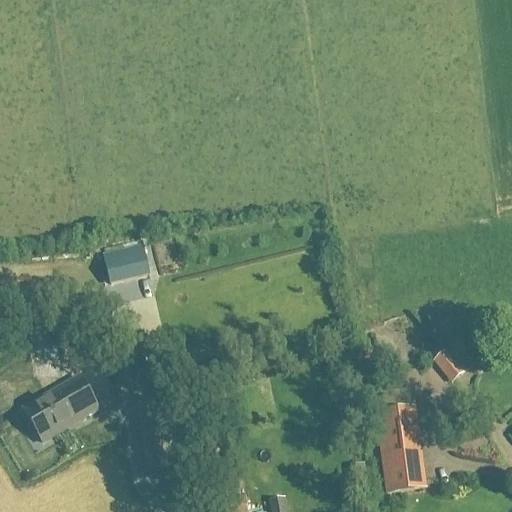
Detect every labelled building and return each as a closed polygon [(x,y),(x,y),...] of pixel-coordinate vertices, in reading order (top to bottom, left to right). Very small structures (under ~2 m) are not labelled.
[(143,248),(104,257),(111,284),(149,276),(143,248)] [(463,373),(446,352),(434,362),(451,383),(463,373)] [(23,410),(43,443),(99,411),(80,378),(23,410)] [(179,470),(170,401),(140,405),(149,474),(179,470)] [(426,489),(415,410),(375,415),(386,495),(426,489)] [(202,460),(194,461),(196,477),(203,476),(202,460)] [(236,463),(218,466),(223,501),(241,498),(236,463)] [(223,501),(222,502),(224,511),(248,511),(246,497),(241,498),(223,501)] [(286,511),(284,499),(269,502),(270,511),(286,511)]
